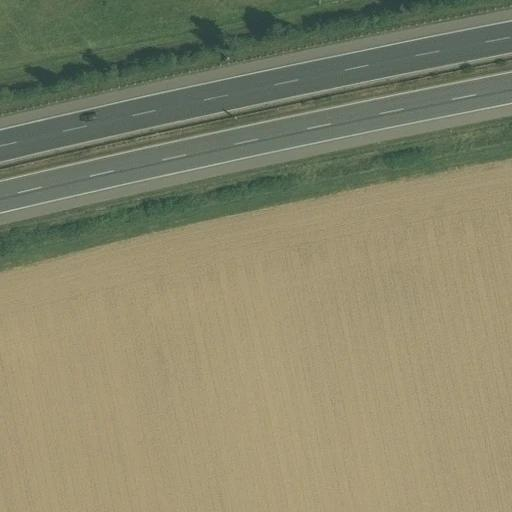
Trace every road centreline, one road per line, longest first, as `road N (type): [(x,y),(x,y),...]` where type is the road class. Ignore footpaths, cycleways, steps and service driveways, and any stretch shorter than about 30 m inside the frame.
road 1 (motorway): [(511,40),(0,152)]
road 2 (track): [(0,267),(511,156)]
road 3 (motorway): [(0,199),(511,88)]
road 4 (track): [(456,0),(0,94)]
